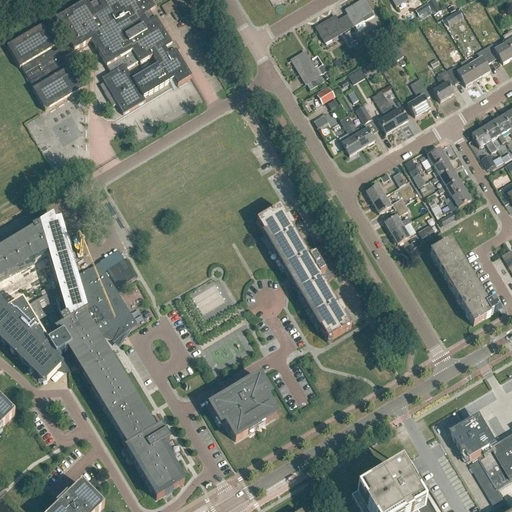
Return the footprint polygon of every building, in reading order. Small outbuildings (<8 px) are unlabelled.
[(171,47),(156,21),(154,22),(150,15),(155,12),(147,0),(98,0),(95,2),(96,4),(89,8),(87,3),(55,21),(71,48),(59,54),(56,49),(57,48),(44,27),(14,44),(7,49),(20,70),(22,69),(34,90),(32,91),(45,113),(79,93),(83,91),(72,72),(71,70),(69,70),(63,60),(92,44),(111,76),(102,81),(104,85),(100,88),(113,109),(116,107),(123,118),(145,104),(143,101),(174,83),(177,89),(191,81),(176,55),(179,53),(174,45),(171,47)] [(390,0),(396,10),(412,0),(390,0)] [(441,13),(434,0),(426,5),(427,6),(431,14),(434,18),(441,13)] [(374,18),(372,14),(365,2),(346,14),(349,18),(344,21),(350,32),(355,29),(363,24),(374,18)] [(431,14),(427,6),(415,13),(418,18),(423,16),(424,18),(431,14)] [(449,29),(463,21),(458,13),(444,21),(449,29)] [(428,24),(434,20),(431,16),(425,19),(428,24)] [(323,44),(343,32),(345,35),(350,32),(344,21),(338,25),(335,20),(316,32),(323,44)] [(396,32),(401,29),(398,23),(393,26),(396,32)] [(507,36),(503,38),(507,45),(511,42),(511,31),(507,35),(507,36)] [(357,44),(352,34),(346,38),(351,48),(357,44)] [(363,51),(367,48),(364,42),(359,45),(363,51)] [(492,47),(485,51),(492,64),(498,60),(502,67),(511,61),(511,54),(506,45),(495,52),(492,47)] [(396,51),(387,56),(392,66),(404,59),(399,49),(396,51)] [(480,62),(469,68),(477,82),(489,75),(485,68),(492,64),(485,51),(476,56),(480,62)] [(309,86),(320,80),(319,79),(314,70),(306,56),(293,64),(301,79),(304,78),(309,86)] [(337,71),(343,68),(339,61),(333,64),(337,71)] [(436,61),(429,66),(433,71),(439,67),(436,61)] [(317,68),(314,70),(319,79),(322,77),(323,77),(326,82),(330,80),(327,74),(323,67),(318,70),(317,68)] [(455,69),(447,74),(452,82),(455,87),(462,84),(465,89),(477,82),(469,68),(458,74),(455,69)] [(440,89),(433,94),(439,105),(453,97),(447,86),(452,82),(447,74),(439,79),(435,81),(440,89)] [(343,91),(348,87),(345,81),(340,85),(343,91)] [(416,121),(431,112),(426,103),(431,100),(421,84),(412,89),(420,102),(409,108),(416,121)] [(329,91),(317,98),(322,107),(334,100),(329,91)] [(350,96),(354,104),(359,102),(355,94),(350,96)] [(381,95),(377,98),(385,112),(390,110),(381,95)] [(377,98),(372,100),(381,115),(385,112),(377,98)] [(364,109),(355,114),(363,128),(372,123),(364,109)] [(390,110),(385,112),(389,118),(396,131),(407,124),(400,112),(394,115),(390,110)] [(511,114),(503,119),(511,132),(511,131),(511,114)] [(329,116),(315,123),(319,130),(333,123),(329,116)] [(389,118),(378,125),(385,137),(396,131),(389,118)] [(348,127),(352,125),(349,119),(341,124),(351,142),(343,147),(350,160),(363,152),(348,127)] [(511,131),(511,132),(503,119),(493,126),(501,138),(502,138),(509,134),(511,138),(511,131)] [(360,137),(352,125),(348,127),(363,152),(375,145),(368,132),(360,137)] [(506,144),(502,138),(501,138),(493,126),(483,132),(490,145),(492,144),(499,140),(503,146),(506,144)] [(480,151),(486,147),(491,157),(497,153),(496,151),(492,144),(490,145),(483,132),(472,138),(480,151)] [(428,162),(433,169),(434,171),(447,163),(441,152),(428,160),(427,159),(420,163),(422,166),(428,162)] [(486,159),(479,164),(486,174),(486,175),(495,170),(491,164),(488,158),(486,159)] [(440,181),(453,173),(447,163),(434,171),(433,169),(426,173),(428,176),(435,172),(439,179),(440,181)] [(407,173),(411,179),(418,175),(414,169),(407,173)] [(446,191),(459,183),(453,173),(440,181),(439,179),(432,183),(434,187),(441,183),(445,190),(446,191)] [(383,186),(390,182),(387,176),(380,181),(383,186)] [(400,191),(406,187),(399,176),(393,180),(400,191)] [(423,188),(426,187),(419,176),(412,180),(418,191),(419,191),(423,188)] [(465,194),(459,183),(446,191),(445,190),(438,194),(440,197),(447,193),(451,200),(452,201),(465,194)] [(367,196),(373,206),(385,199),(378,189),(367,196)] [(471,204),(465,194),(452,201),(451,200),(445,204),(447,207),(453,203),(459,212),(471,204)] [(391,211),(385,199),(373,206),(379,217),(391,211)] [(396,214),(405,209),(401,203),(392,208),(396,214)] [(431,211),(436,208),(433,203),(428,206),(431,211)] [(408,215),(405,209),(396,214),(399,220),(408,215)] [(316,319),(320,329),(321,332),(320,333),(327,345),(351,331),(344,319),(346,319),(340,309),(338,310),(325,288),(338,276),(322,249),(305,254),(292,233),(294,231),(288,222),(287,223),(280,211),(256,225),(264,237),(273,247),(278,260),(287,271),(293,284),(302,295),(307,309),(316,319)] [(443,228),(455,221),(452,215),(439,223),(443,228)] [(101,342),(104,341),(111,343),(114,335),(134,322),(100,267),(90,273),(89,271),(75,279),(60,226),(55,227),(53,221),(53,220),(32,233),(32,234),(0,253),(0,338),(3,344),(5,343),(9,347),(12,353),(14,352),(18,356),(22,363),(24,362),(28,365),(31,372),(33,371),(37,375),(41,382),(43,380),(47,384),(61,370),(70,370),(70,377),(70,368),(74,367),(126,451),(121,454),(129,468),(134,465),(156,502),(184,486),(169,461),(173,458),(166,446),(169,444),(161,430),(156,433),(101,342)] [(391,237),(403,230),(412,225),(409,221),(400,226),(397,220),(385,227),(391,237)] [(422,241),(434,234),(431,229),(419,236),(422,241)] [(409,241),(403,230),(391,237),(398,248),(409,241)] [(492,318),(500,313),(500,312),(503,310),(498,303),(495,304),(486,309),(448,245),(431,256),(474,329),(492,318)] [(511,253),(502,259),(505,264),(511,259),(511,253)] [(135,280),(124,261),(107,272),(118,290),(123,287),(135,280)] [(259,381),(209,410),(216,420),(220,418),(235,444),(248,437),(246,433),(254,429),(256,433),(257,433),(254,428),(262,424),(264,427),(277,419),(266,402),(270,399),(259,381)] [(0,432),(14,418),(0,403),(0,432)] [(496,491),(511,481),(511,439),(492,451),(489,441),(491,437),(488,436),(485,427),(470,431),(470,430),(465,433),(456,435),(453,437),(452,436),(451,437),(468,466),(472,464),(473,467),(470,469),(493,509),(503,503),(496,491)] [(418,511),(425,508),(409,481),(392,491),(385,478),(351,498),(359,511),(418,511)] [(95,497),(102,490),(93,481),(86,488),(95,497)] [(102,511),(104,510),(81,487),(55,511),(102,511)]
